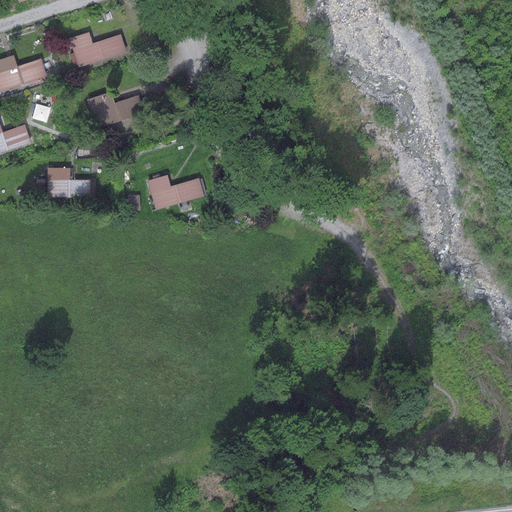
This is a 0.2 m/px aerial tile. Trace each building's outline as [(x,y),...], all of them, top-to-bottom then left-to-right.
[(89,32),(69,39),(78,67),(126,52),(120,34),(93,43),(89,32)] [(13,55),(0,59),(0,91),(48,76),(42,58),(17,66),(13,55)] [(111,93),(90,99),(100,128),(147,112),(142,94),(114,103),(111,93)] [(0,132),(0,152),(32,142),(26,124),(0,132)] [(69,168),(48,168),(47,198),(91,199),(92,180),(69,179),(69,168)] [(169,176),(148,182),(158,211),(206,195),(200,177),(172,186),(169,176)]
